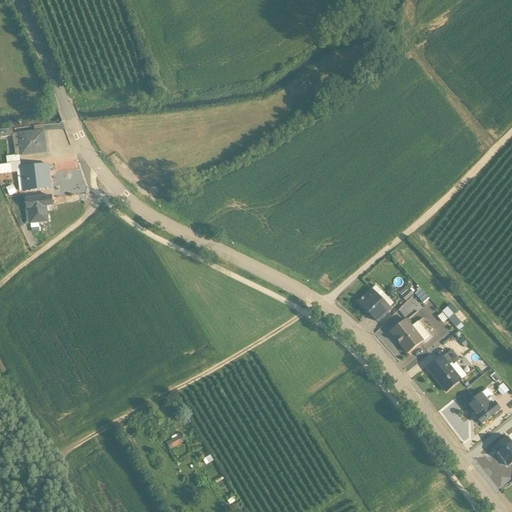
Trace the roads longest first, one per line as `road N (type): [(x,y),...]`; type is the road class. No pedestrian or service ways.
road 1 (track): [(52,459),(304,313)]
road 2 (tertiary): [(499,511),(384,360),(322,304)]
road 3 (tertiary): [(322,304),(160,222),(113,185)]
road 4 (tertiary): [(113,185),(84,147),(19,0)]
road 5 (track): [(496,148),(411,49),(404,34),(410,0)]
road 6 (track): [(511,130),(384,250)]
road 7 (track): [(0,362),(79,511)]
